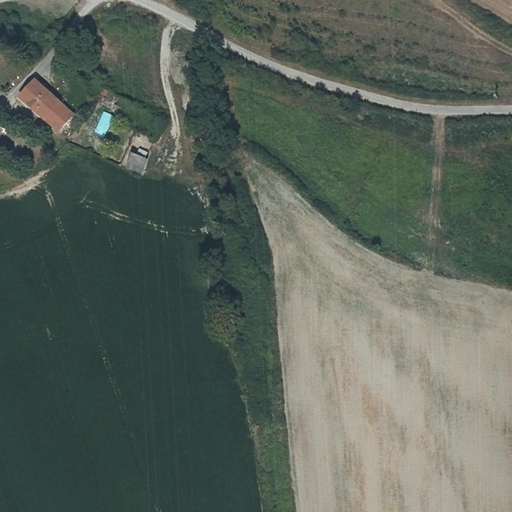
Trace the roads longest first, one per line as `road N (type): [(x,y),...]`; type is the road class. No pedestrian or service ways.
road 1 (unclassified): [(511,108),(439,110),(331,86),(260,61),(142,0)]
road 2 (track): [(439,110),(439,244),(447,284)]
road 3 (track): [(179,19),(167,36),(177,131),(168,168)]
road 4 (track): [(0,97),(20,91),(98,0)]
